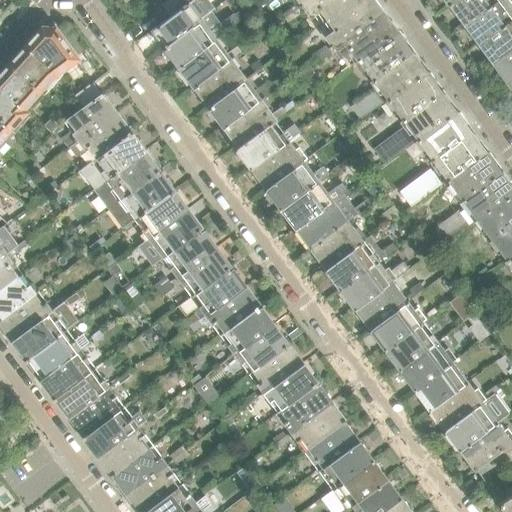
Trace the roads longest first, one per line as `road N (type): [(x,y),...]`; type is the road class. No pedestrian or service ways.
road 1 (residential): [(465,511),(85,0)]
road 2 (residential): [(396,0),(511,154)]
road 3 (residential): [(112,511),(0,361)]
